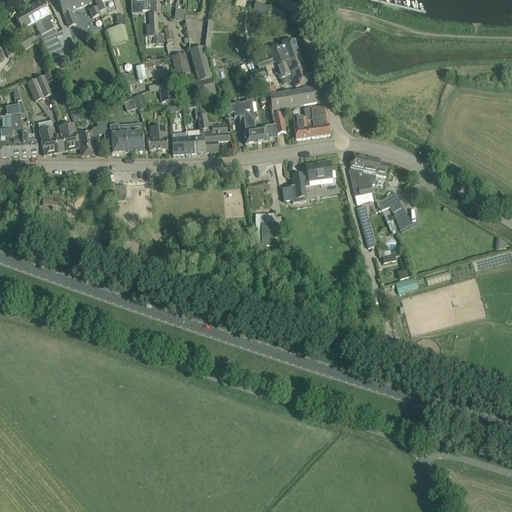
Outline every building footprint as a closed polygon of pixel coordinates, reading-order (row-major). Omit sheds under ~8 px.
[(56,0),(60,8),(63,16),(63,15),(69,28),(76,25),(71,12),(79,9),(74,0),(56,0)] [(74,0),(79,9),(91,5),(89,0),(74,0)] [(93,0),(97,8),(96,9),(99,16),(101,16),(106,14),(104,11),(105,11),(99,0),(93,0)] [(148,0),(130,0),(131,5),(141,4),(142,13),(149,12),(149,11),(149,14),(156,13),(155,0),(148,1),(148,0)] [(49,23),(52,22),(41,2),(33,6),(41,21),(39,22),(42,27),(43,27),(49,38),(55,35),(56,34),(49,23)] [(268,8),(255,4),(253,11),(266,16),(268,8)] [(41,21),(33,6),(14,17),(22,31),(34,25),(37,30),(40,36),(34,39),(31,35),(18,42),(23,52),(26,50),(39,43),(42,41),(49,38),(43,27),(42,27),(39,22),(41,21)] [(178,8),(177,16),(177,18),(186,21),(185,14),(185,12),(184,8),(178,8)] [(99,16),(96,9),(89,12),(92,19),(99,16)] [(150,29),(147,29),(147,37),(158,36),(157,30),(156,14),(149,15),(150,26),(150,29)] [(196,21),(186,21),(188,32),(195,33),(196,21)] [(123,26),(116,28),(107,31),(111,47),(128,42),(123,26)] [(52,67),(65,62),(55,35),(49,38),(42,41),(52,67)] [(295,89),(310,83),(294,41),(269,51),(277,73),(275,73),(276,76),(278,75),(280,80),(291,76),(295,89)] [(4,47),(8,57),(15,54),(11,45),(4,47)] [(203,49),(190,53),(198,83),(211,80),(203,49)] [(176,77),(190,74),(186,55),(172,59),(176,77)] [(144,65),(135,66),(138,81),(147,79),(144,65)] [(245,76),(248,84),(265,78),(262,69),(245,76)] [(46,85),(55,81),(52,74),(35,81),(44,100),(51,97),(46,85)] [(194,84),(192,87),(193,91),(195,91),(197,100),(215,95),(211,80),(198,83),(194,84)] [(264,83),(269,96),(276,94),(271,80),(264,83)] [(44,100),(35,81),(27,84),(36,104),(44,100)] [(174,83),(148,86),(149,92),(159,91),(175,88),(174,83)] [(175,88),(159,91),(161,104),(178,101),(175,88)] [(271,112),(280,110),(303,106),(320,103),(317,88),(303,91),(267,97),(269,102),(269,103),(271,111),(271,112)] [(145,104),(142,96),(133,100),(137,108),(145,104)] [(133,101),(124,104),(127,113),(136,110),(133,101)] [(18,107),(6,109),(8,117),(11,117),(11,116),(20,115),(25,115),(21,102),(17,104),(18,107)] [(277,136),(275,126),(265,127),(265,129),(255,130),(253,116),(251,102),(226,106),(228,117),(233,116),(234,120),(239,119),(239,124),(243,124),(245,132),(243,132),(245,146),(257,145),(258,145),(257,144),(267,143),(267,140),(277,138),(277,139),(278,139),(277,136)] [(304,118),(293,120),(294,131),(295,141),(330,137),(326,107),(303,110),(304,118)] [(281,116),(280,110),(271,112),(275,126),(277,136),(286,134),(283,121),(281,116)] [(200,138),(204,138),(204,155),(219,154),(218,143),(229,142),(228,134),(227,134),(227,127),(212,128),(212,126),(207,126),(205,116),(204,116),(204,111),(197,112),(198,117),(197,117),(200,138)] [(20,115),(11,116),(11,117),(12,130),(17,134),(17,136),(18,137),(18,138),(17,139),(17,140),(15,143),(12,143),(13,158),(22,158),(21,143),(21,135),(20,122),(20,116),(20,115)] [(0,144),(0,143),(0,158),(0,159),(13,158),(12,143),(12,140),(12,130),(11,117),(8,117),(4,117),(5,131),(1,131),(2,139),(0,139),(0,144)] [(78,133),(79,142),(81,158),(94,157),(92,140),(95,140),(98,138),(98,136),(104,136),(106,135),(105,121),(97,122),(97,128),(93,129),(90,132),(78,133)] [(60,151),(63,151),(65,152),(79,150),(75,134),(73,125),(59,128),(60,135),(57,136),(60,151)] [(118,135),(118,126),(110,127),(111,136),(109,136),(111,156),(125,155),(125,154),(133,154),(131,134),(118,135)] [(167,140),(166,140),(165,128),(149,128),(150,135),(144,136),(144,137),(148,152),(167,151),(167,140)] [(40,141),(41,147),(43,157),(56,154),(58,152),(60,151),(57,136),(54,136),(53,129),(39,132),(41,141),(40,141)] [(131,134),(133,154),(144,153),(142,133),(131,134)] [(27,135),(21,135),(21,143),(22,158),(38,157),(36,142),(28,143),(27,135)] [(200,138),(187,139),(188,156),(204,155),(204,138),(200,138)] [(172,157),(188,156),(187,139),(171,140),(172,157)] [(362,172),(365,158),(353,155),(350,168),(350,171),(348,171),(355,198),(359,197),(356,181),(358,181),(358,180),(364,179),(362,172)] [(379,164),(380,161),(365,158),(362,172),(364,179),(358,180),(358,181),(356,181),(359,197),(372,194),(371,186),(366,187),(362,172),(376,175),(376,176),(385,178),(387,166),(379,164)] [(306,168),(307,174),(307,178),(303,179),(302,175),(293,176),(293,179),(293,180),(295,188),(290,188),(290,189),(292,201),(292,205),(306,203),(306,199),(304,189),(309,188),(308,183),(323,181),(324,186),(335,184),(333,173),(331,173),(329,163),(320,164),(320,165),(306,168)] [(361,205),(374,202),(372,194),(359,198),(361,205)] [(394,196),(377,205),(381,212),(389,209),(393,215),(402,209),(394,196)] [(365,209),(357,211),(367,250),(373,249),(375,248),(369,226),(365,209)] [(270,224),(269,215),(261,215),(261,224),(270,224)] [(378,267),(396,264),(395,256),(377,258),(378,267)] [(395,285),(397,295),(417,290),(414,280),(395,285)]
